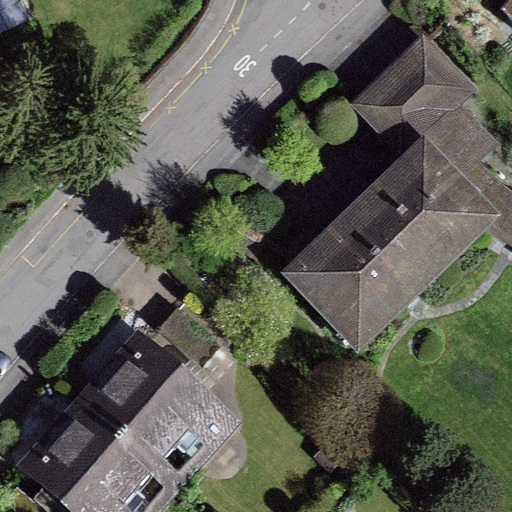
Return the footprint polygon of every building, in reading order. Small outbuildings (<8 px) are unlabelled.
[(400,151),(407,144),(422,160),(364,216),(298,280),(359,344),(485,222),(471,207),(492,187),(467,161),(485,143),(450,107),(465,93),(421,49),(360,109),(400,151)] [(511,206),(491,189),(471,207),(485,222),(478,228),(511,249),(511,206)] [(202,372),(221,350),(177,310),(158,333),(202,372)] [(118,375),(87,410),(157,472),(177,450),(196,467),(233,426),(144,346),(118,375)] [(137,495),(157,472),(87,410),(55,446),(30,474),(73,511),(156,511),(137,495)] [(0,511),(42,511),(17,489),(6,502),(0,508),(0,511)]
